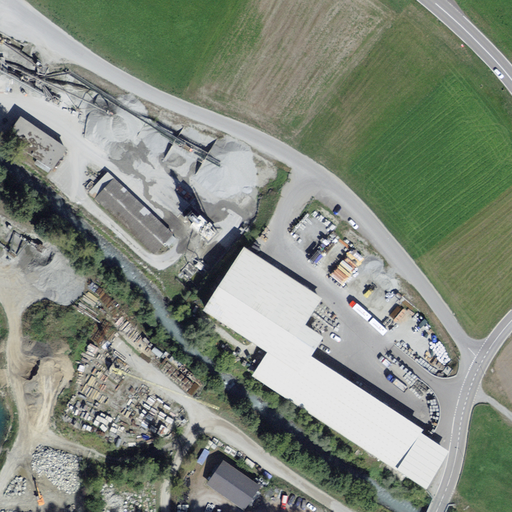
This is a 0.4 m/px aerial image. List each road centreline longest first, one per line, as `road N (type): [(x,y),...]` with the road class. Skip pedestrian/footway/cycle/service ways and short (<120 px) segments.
road 1 (unclassified): [(11,0),(137,87),(270,144),(321,177),(377,231),(481,362)]
road 2 (track): [(0,290),(15,312),(27,391),(21,448),(0,481)]
road 3 (track): [(26,422),(99,460),(156,457),(188,437)]
road 4 (tertiary): [(436,511),(481,362)]
